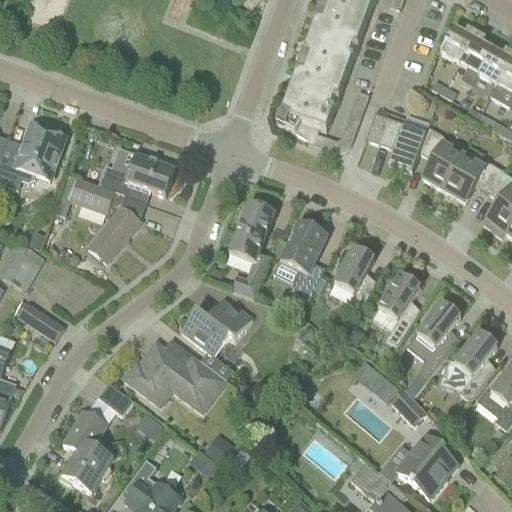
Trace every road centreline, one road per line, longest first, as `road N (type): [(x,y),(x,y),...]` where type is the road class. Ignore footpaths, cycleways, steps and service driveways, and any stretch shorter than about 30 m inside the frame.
road 1 (residential): [(1,488),(72,362),(185,270),(229,154)]
road 2 (residential): [(511,305),(457,265),(335,199),(229,154)]
road 3 (residential): [(229,154),(0,70)]
road 4 (residential): [(229,154),(293,0)]
